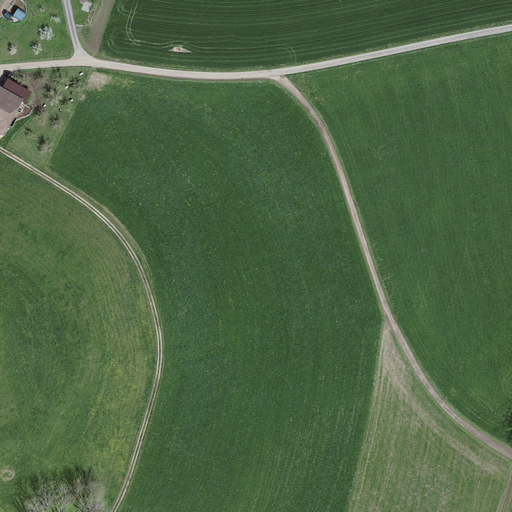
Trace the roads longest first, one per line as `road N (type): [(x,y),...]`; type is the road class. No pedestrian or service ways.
road 1 (track): [(511,453),(462,424),(420,375),(385,305),(317,119),(272,73)]
road 2 (track): [(112,511),(159,367),(147,285),(125,242),(91,207),(0,148)]
